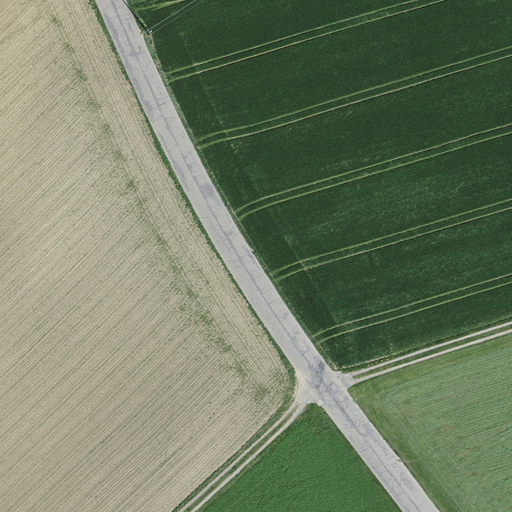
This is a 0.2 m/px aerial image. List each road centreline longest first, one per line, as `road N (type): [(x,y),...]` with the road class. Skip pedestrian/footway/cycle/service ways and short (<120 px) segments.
road 1 (unclassified): [(425,511),(325,385),(173,147),(108,0)]
road 2 (track): [(188,511),(325,385),(511,328)]
